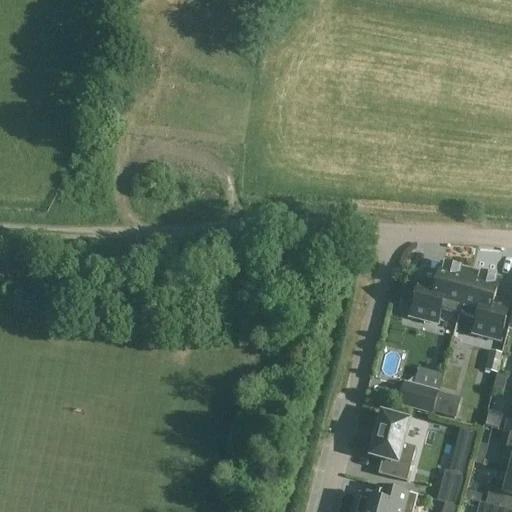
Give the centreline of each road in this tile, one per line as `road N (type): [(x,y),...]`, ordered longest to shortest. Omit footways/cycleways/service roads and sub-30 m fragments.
road 1 (residential): [(323,511),(396,232)]
road 2 (track): [(133,232),(122,175),(155,153),(201,159),(248,223)]
road 3 (track): [(0,229),(121,233),(201,225)]
road 4 (track): [(201,225),(349,229)]
